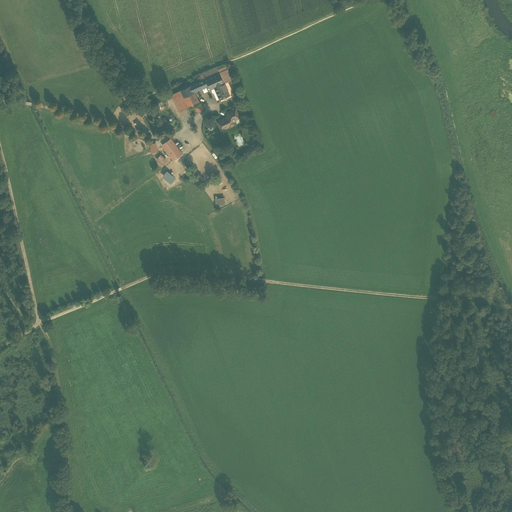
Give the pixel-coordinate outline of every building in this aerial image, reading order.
[(217,67),(188,79),(191,85),(194,91),(208,85),(210,89),(215,88),(224,83),(217,67)] [(224,83),(215,88),(220,99),(229,95),(224,83)] [(191,85),(180,90),(189,108),(200,103),(194,91),(191,85)] [(189,108),(180,90),(171,95),(180,112),(189,108)] [(126,106),(121,110),(127,116),(131,112),(126,106)] [(228,115),(227,117),(226,117),(225,119),(224,118),(217,121),(221,130),(229,127),(230,127),(236,125),(236,124),(235,121),(236,119),(240,117),(236,108),(228,112),(229,114),(228,115)] [(182,154),(171,138),(162,144),(174,160),(182,154)] [(167,161),(161,155),(157,160),(164,165),(167,161)] [(176,178),(168,171),(164,176),(171,183),(176,178)]
